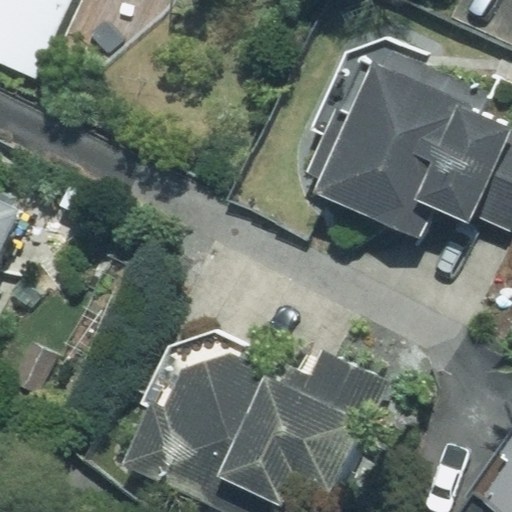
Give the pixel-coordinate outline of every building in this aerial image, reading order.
[(82,0),(0,0),(0,55),(46,78),(82,0)] [(511,109),(400,51),(327,191),(432,246),(456,201),(511,230),(511,109)] [(0,281),(36,205),(0,187),(0,281)] [(348,487),(407,373),(345,342),(322,387),(219,335),(149,471),(228,511),(303,511),(325,471),(348,487)] [(511,511),(511,455),(474,511),(511,511)]
